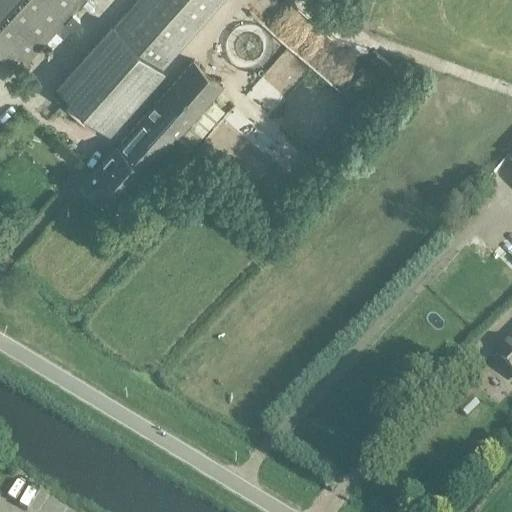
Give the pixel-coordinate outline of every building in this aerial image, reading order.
[(0,0),(0,55),(16,70),(81,0),(0,0)] [(220,0),(134,0),(57,85),(105,128),(220,0)] [(276,12),(281,6),(273,0),(260,0),(249,14),(269,31),(281,16),(276,12)] [(114,209),(122,200),(224,86),(193,60),(83,184),(96,195),(114,209)] [(183,147),(188,158),(203,151),(197,140),(183,147)] [(511,339),(495,357),(511,373),(511,339)]
